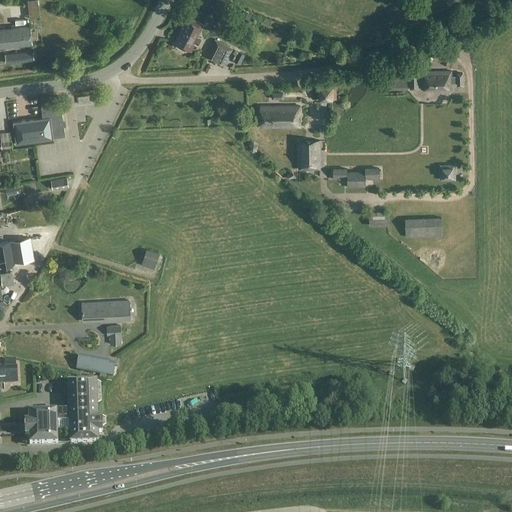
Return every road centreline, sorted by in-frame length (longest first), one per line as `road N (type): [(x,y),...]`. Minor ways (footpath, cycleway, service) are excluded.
road 1 (track): [(509,0),(422,41),(312,71),(139,81),(117,68)]
road 2 (primary): [(511,446),(405,441),(238,456)]
road 3 (unknown): [(386,198),(453,195),(468,186),(469,67),(422,41)]
road 4 (primary): [(238,456),(150,466),(0,500)]
road 5 (primary): [(17,511),(238,456)]
road 6 (tertiary): [(0,93),(112,72),(138,49),(165,0)]
road 7 (track): [(10,308),(78,182)]
road 8 (residential): [(120,428),(102,448),(0,448)]
